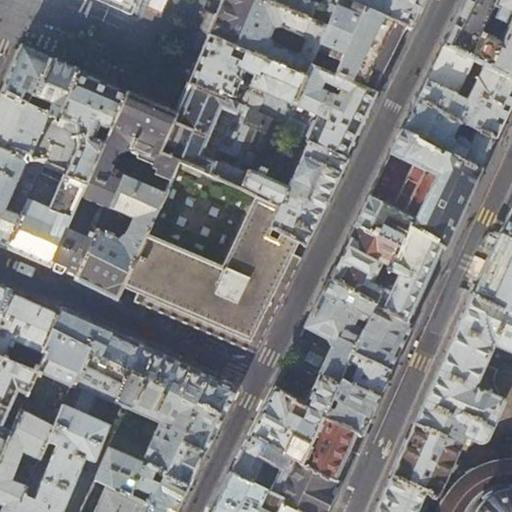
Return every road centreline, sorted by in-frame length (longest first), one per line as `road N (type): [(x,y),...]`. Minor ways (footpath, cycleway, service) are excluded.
road 1 (residential): [(444,0),(256,380)]
road 2 (residential): [(256,380),(0,266)]
road 3 (residential): [(256,380),(191,511)]
